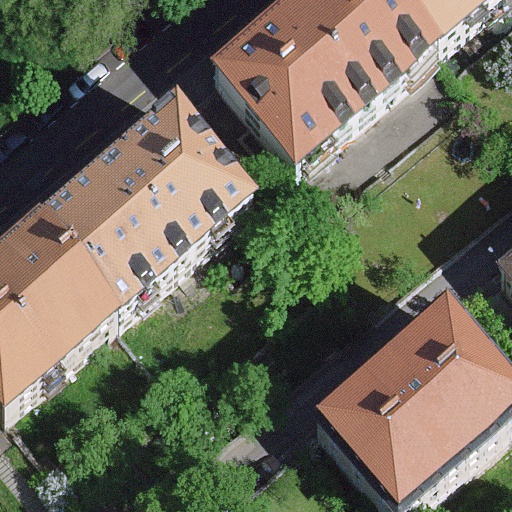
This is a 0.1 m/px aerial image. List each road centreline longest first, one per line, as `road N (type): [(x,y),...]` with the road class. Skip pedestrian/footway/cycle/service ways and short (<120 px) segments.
road 1 (residential): [(511,254),(202,511)]
road 2 (residential): [(243,0),(0,206)]
